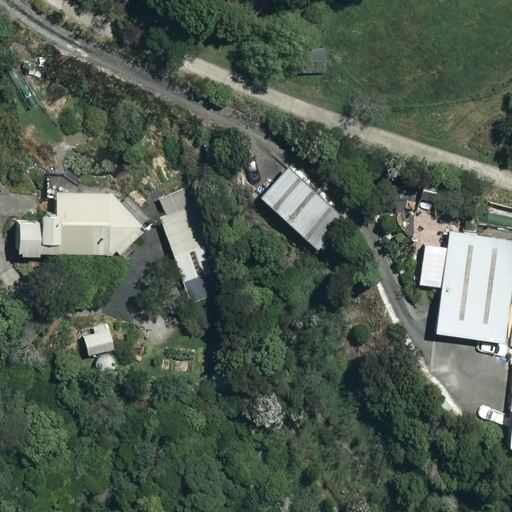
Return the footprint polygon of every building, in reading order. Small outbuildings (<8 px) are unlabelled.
[(346,220),(289,169),(263,199),(320,249),(346,220)] [(204,180),(159,196),(166,214),(160,216),(192,305),(212,298),(204,277),(235,266),(204,180)] [(143,235),(143,224),(119,203),(119,192),(59,193),(60,212),(44,212),(44,220),(21,220),(21,257),(119,256),(143,235)] [(504,343),(511,285),(511,239),(451,231),(449,249),(426,246),(421,285),(443,288),(437,334),(504,343)] [(123,373),(111,330),(86,337),(98,380),(123,373)]
